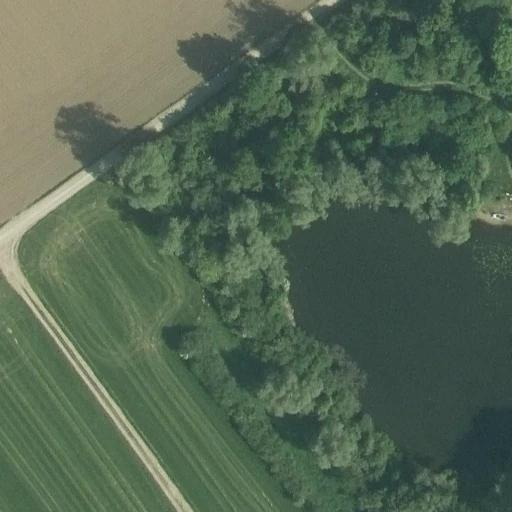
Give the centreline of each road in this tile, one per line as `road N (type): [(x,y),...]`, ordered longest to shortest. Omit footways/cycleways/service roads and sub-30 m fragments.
road 1 (unclassified): [(334,0),(0,237)]
road 2 (track): [(183,511),(0,257)]
